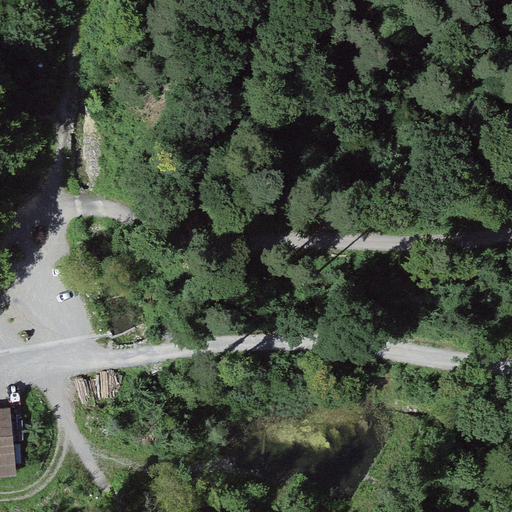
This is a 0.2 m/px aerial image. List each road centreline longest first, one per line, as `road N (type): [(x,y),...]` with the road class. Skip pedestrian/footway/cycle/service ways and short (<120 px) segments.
road 1 (track): [(511,233),(299,243),(238,238),(77,201),(43,209),(0,251)]
road 2 (track): [(33,361),(142,341),(511,365)]
